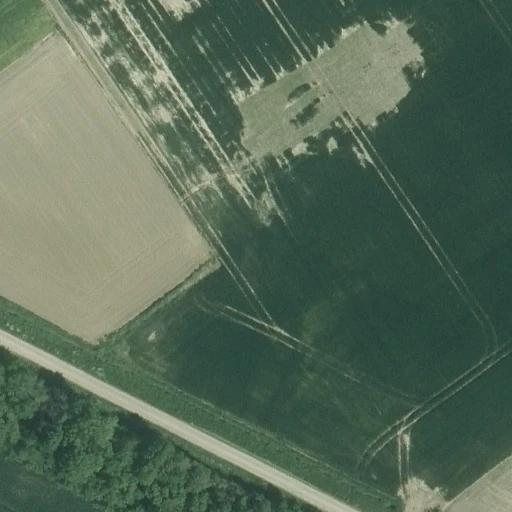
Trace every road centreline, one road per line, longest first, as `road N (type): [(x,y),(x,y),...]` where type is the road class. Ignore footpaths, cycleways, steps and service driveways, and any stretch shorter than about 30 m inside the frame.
road 1 (unclassified): [(345,511),(0,335)]
road 2 (track): [(191,511),(0,409)]
